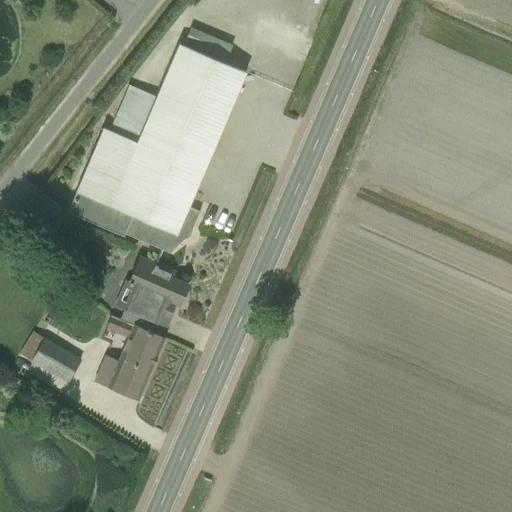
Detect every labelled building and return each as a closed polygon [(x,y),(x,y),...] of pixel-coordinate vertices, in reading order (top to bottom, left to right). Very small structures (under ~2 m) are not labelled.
[(178,43),(155,97),(128,85),(108,131),(102,128),(66,213),(122,237),(124,234),(168,253),(184,240),(179,235),(183,227),(191,231),(199,212),(188,207),(245,73),(178,43)] [(38,192),(16,219),(33,233),(46,242),(59,226),(50,218),(59,208),(42,195),(38,192)] [(170,271),(152,263),(142,259),(136,256),(126,282),(123,281),(114,304),(124,308),(119,320),(146,331),(151,320),(166,327),(175,305),(178,306),(187,285),(168,277),(170,271)] [(93,381),(119,392),(138,400),(164,339),(146,331),(119,320),(118,321),(109,316),(104,329),(124,338),(116,361),(103,356),(93,381)] [(80,360),(31,333),(19,354),(67,383),(80,360)]
